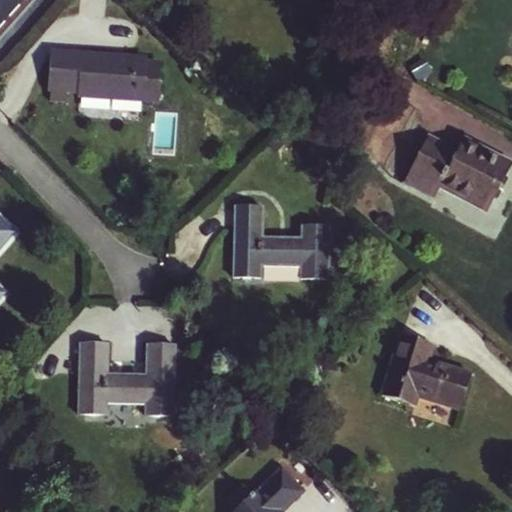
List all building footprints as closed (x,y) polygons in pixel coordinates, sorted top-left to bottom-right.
[(71,54),(54,54),(51,91),(68,93),(71,54)] [(146,60),(71,54),(68,93),(79,93),(78,96),(141,98),(140,101),(159,102),(162,65),(146,64),(146,60)] [(435,200),(441,188),(488,213),(511,166),(511,165),(465,140),(458,153),(429,137),(405,183),(435,200)] [(235,207),(235,226),(235,277),(262,277),(262,266),(302,266),(302,279),(329,279),(330,229),(302,229),(302,239),(263,238),(263,207),(235,207)] [(0,246),(13,232),(0,220),(0,246)] [(433,346),(401,336),(382,395),(414,406),(418,396),(459,410),(470,374),(428,361),(433,346)] [(147,404),(147,416),(175,416),(175,346),(148,346),(148,375),(108,375),(109,345),(81,345),(80,415),(107,415),(107,403),(147,404)] [(282,511),(303,493),(281,470),(237,511),(282,511)]
